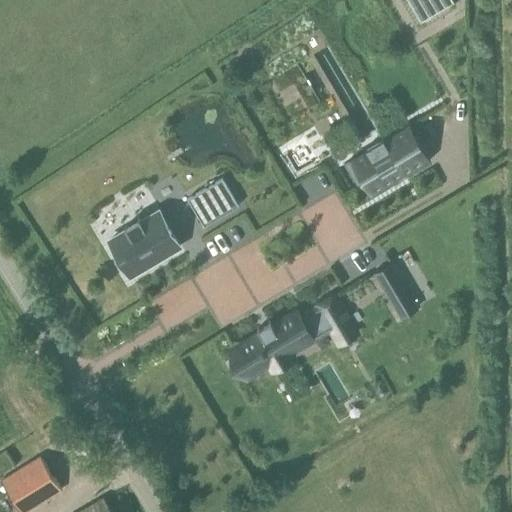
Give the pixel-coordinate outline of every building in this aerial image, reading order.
[(407,0),(420,22),(454,2),(453,0),(407,0)] [(409,125),(385,140),(383,138),(382,138),(384,141),(368,151),(366,148),(367,150),(345,163),(358,184),(363,181),(371,194),(388,183),(429,158),(409,125)] [(204,226),(239,205),(222,178),(188,198),(204,226)] [(109,242),(111,241),(120,256),(118,257),(129,275),(147,265),(149,267),(163,259),(161,256),(181,245),(160,210),(141,222),(139,218),(125,227),(127,230),(109,241),(109,242)] [(375,272),(377,275),(391,300),(407,291),(392,266),(391,263),(375,272)] [(234,349),(249,374),(270,362),(273,368),(292,357),(289,351),(329,327),(338,343),(357,331),(334,294),(316,305),(317,308),(300,319),(296,312),(273,326),(270,321),(257,328),(260,333),(234,349)] [(25,511),(61,489),(41,456),(1,481),(20,511),(25,511)] [(111,511),(104,499),(80,511),(111,511)]
